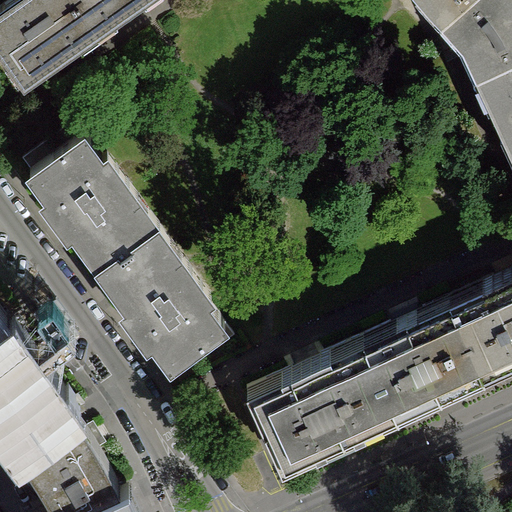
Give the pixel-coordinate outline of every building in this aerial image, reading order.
[(81,0),(10,0),(0,7),(0,32),(27,71),(97,22),(81,0)] [(81,0),(97,22),(129,0),(81,0)] [(436,0),(447,11),(459,0),(436,0)] [(511,0),(459,0),(447,11),(469,38),(482,68),(511,53),(511,0)] [(511,53),(482,68),(495,97),(492,98),(507,130),(511,128),(511,129),(511,53)] [(77,116),(23,155),(49,190),(43,194),(69,227),(73,224),(102,262),(161,219),(108,148),(103,151),(77,116)] [(212,290),(161,219),(102,262),(129,300),(125,304),(149,337),(154,333),(182,371),(235,332),(207,294),(212,290)] [(511,265),(451,293),(486,371),(511,359),(511,265)] [(451,293),(365,332),(400,411),(486,371),(451,293)] [(0,324),(11,317),(0,301),(0,324)] [(77,407),(11,317),(0,324),(0,417),(22,447),(77,407)] [(365,332),(248,384),(284,463),(400,411),(365,332)] [(103,448),(77,407),(22,447),(44,482),(49,493),(58,511),(122,483),(103,448)] [(144,511),(130,479),(122,483),(58,511),(57,511),(144,511)] [(57,511),(58,511),(49,493),(33,500),(38,511),(57,511)]
